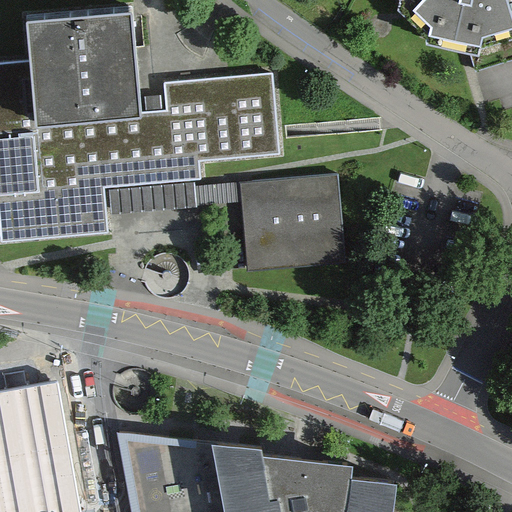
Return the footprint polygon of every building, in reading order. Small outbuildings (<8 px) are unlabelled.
[(511,0),(404,0),(427,23),(421,42),(477,53),(480,41),(511,31),(511,0)] [(133,12),(27,20),(30,60),(0,62),(0,241),(105,233),(104,216),(194,209),(192,180),(202,180),(200,161),(275,155),(269,76),(161,84),(163,111),(141,115),(133,12)] [(340,176),(240,182),(245,270),(345,265),(340,176)] [(81,511),(57,381),(0,391),(0,511),(81,511)] [(395,469),(350,462),(351,452),(216,432),(218,440),(228,500),(239,499),(241,511),(388,511),(389,507),(395,469)]
